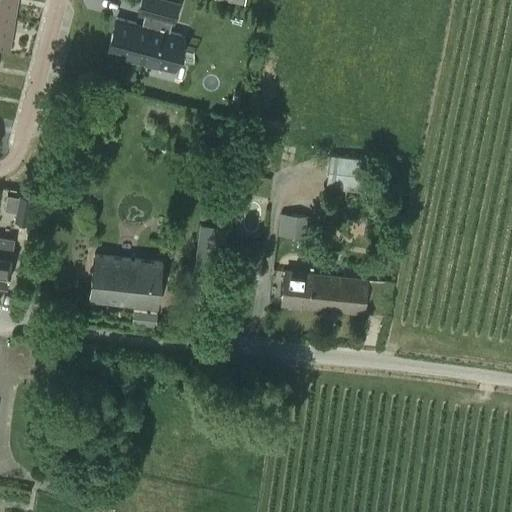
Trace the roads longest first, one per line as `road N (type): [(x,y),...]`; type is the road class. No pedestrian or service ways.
road 1 (residential): [(511,380),(0,311)]
road 2 (residential): [(58,0),(15,158),(0,170)]
